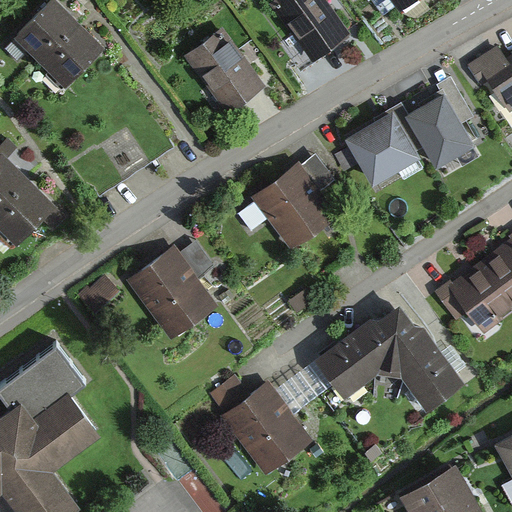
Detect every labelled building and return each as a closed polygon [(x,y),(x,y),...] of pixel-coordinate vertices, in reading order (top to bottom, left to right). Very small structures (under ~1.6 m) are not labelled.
[(60,0),(49,0),(16,33),(64,82),(104,43),(60,0)] [(312,55),(352,25),(336,5),(332,0),(271,0),(270,1),(312,55)] [(186,52),(226,108),(265,81),(248,58),(224,24),(186,52)] [(511,48),(507,52),(500,41),(467,63),(482,85),(489,80),(510,110),(511,108),(511,48)] [(426,100),(406,111),(435,162),(477,138),(465,120),(474,114),(452,74),(437,83),(442,90),(426,100)] [(379,115),(345,135),(351,144),(335,153),(346,170),(361,161),(373,182),(423,153),(395,105),(379,115)] [(0,153),(0,226),(14,241),(42,214),(54,227),(68,214),(10,154),(19,145),(8,133),(0,140),(0,148),(2,151),(0,153)] [(250,192),(289,244),(333,211),(314,185),(332,172),(316,150),(301,160),(299,157),(250,192)] [(511,309),(511,231),(509,233),(511,237),(495,251),(470,270),(456,280),(452,274),(434,287),(458,318),(467,311),(483,331),(511,309)] [(170,335),(218,301),(197,273),(211,264),(193,239),(179,249),(174,243),(127,277),(170,335)] [(97,311),(122,288),(108,272),(92,286),(90,284),(80,292),(97,311)] [(306,286),(288,298),(297,311),(315,299),(306,286)] [(401,293),(317,355),(347,393),(379,369),(402,372),(427,404),(464,377),(441,346),(401,293)] [(52,460),(100,424),(71,386),(85,375),(58,338),(0,380),(0,391),(9,403),(0,410),(0,491),(3,490),(19,511),(56,511),(79,496),(52,460)] [(222,414),(264,471),(311,437),(284,401),(268,379),(240,399),(227,382),(213,392),(227,410),(222,414)] [(511,437),(496,447),(511,474),(511,437)] [(487,511),(457,461),(400,495),(410,511),(487,511)]
